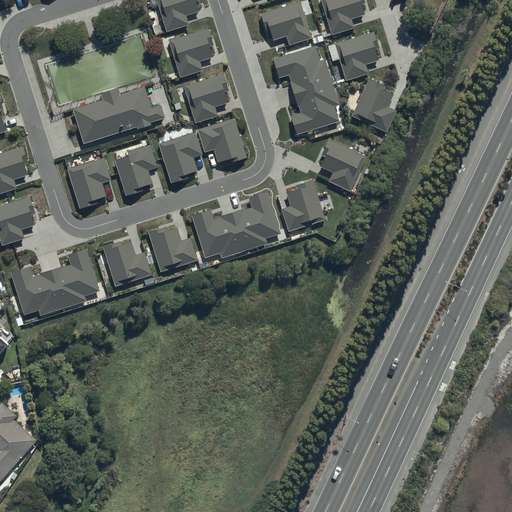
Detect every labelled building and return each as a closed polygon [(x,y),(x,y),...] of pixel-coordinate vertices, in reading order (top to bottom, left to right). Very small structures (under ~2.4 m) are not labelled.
[(198,0),(157,0),(169,33),(196,24),(191,8),(200,5),(198,0)] [(367,14),(362,0),(321,0),(320,0),(332,37),(355,29),(351,19),(367,14)] [(313,40),(301,3),(262,15),(271,43),(287,38),(290,47),(313,40)] [(207,29),(171,41),(183,79),(210,71),(205,55),(214,52),(207,29)] [(380,58),(371,32),(333,45),(345,81),(368,73),(364,64),(380,58)] [(343,121),(318,47),(274,61),(280,80),(290,77),(301,113),(292,116),(298,136),(343,121)] [(222,75),(185,87),(196,123),(219,116),(216,107),(231,102),(222,75)] [(397,92),(371,79),(353,117),(387,133),(397,113),(389,109),(397,92)] [(74,110),(85,145),(166,120),(162,106),(152,109),(145,87),(122,95),(120,90),(102,95),(104,100),(74,110)] [(0,96),(0,134),(10,132),(0,96)] [(248,160),(235,119),(199,131),(206,153),(216,151),(222,168),(248,160)] [(196,134),(159,146),(172,184),(199,176),(194,160),(203,157),(196,134)] [(367,158),(330,140),(318,166),(334,174),(330,182),(351,192),(367,158)] [(21,148),(0,154),(0,195),(17,190),(14,181),(30,176),(21,148)] [(151,148),(115,160),(127,198),(155,189),(150,174),(159,171),(151,148)] [(105,159),(68,170),(81,209),(108,200),(103,185),(112,182),(105,159)] [(282,210),(289,233),(326,221),(313,182),(285,190),(291,208),(282,210)] [(212,210),(193,216),(206,260),(283,237),(269,192),(249,198),(253,209),(215,221),(212,210)] [(30,196),(0,205),(0,235),(3,246),(26,239),(22,229),(38,224),(30,196)] [(176,226),(149,234),(161,272),(198,261),(191,239),(181,242),(176,226)] [(130,239),(104,248),(117,287),(152,275),(145,253),(136,256),(130,239)] [(31,268),(11,275),(25,317),(101,292),(87,250),(67,256),(71,266),(34,278),(31,268)] [(0,357),(11,346),(0,335),(0,357)] [(0,485),(38,442),(0,408),(0,485)]
